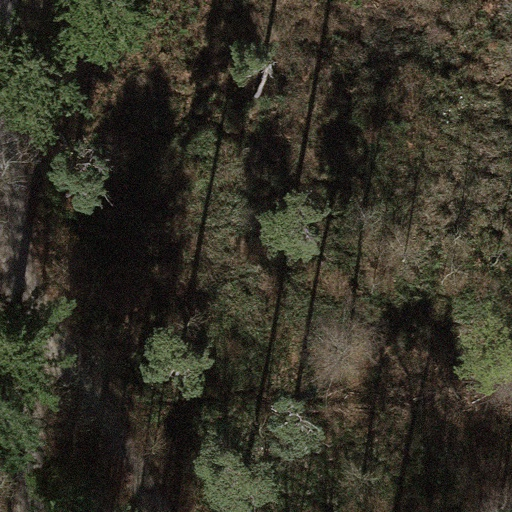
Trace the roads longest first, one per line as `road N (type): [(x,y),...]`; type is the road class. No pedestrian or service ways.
road 1 (track): [(7,0),(21,257),(22,511)]
road 2 (track): [(167,511),(21,257)]
